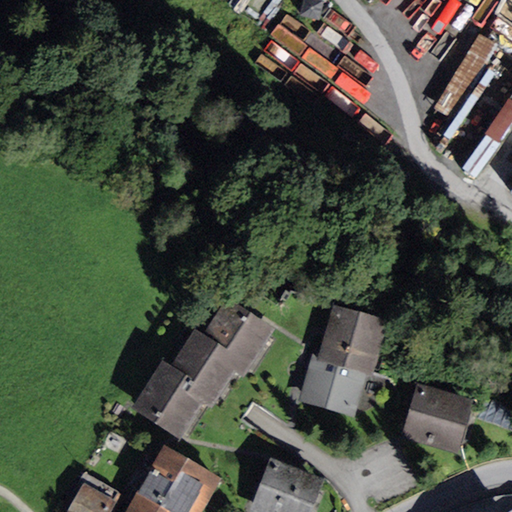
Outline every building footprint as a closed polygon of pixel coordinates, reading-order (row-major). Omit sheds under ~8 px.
[(324,0),(304,0),(300,16),(319,20),(324,0)] [(449,117),(493,43),(479,34),(434,108),(449,117)] [(216,360),(234,371),(244,377),(273,329),(224,299),(203,333),(224,346),(216,360)] [(316,359),(367,373),(372,375),(388,318),(332,303),(316,359)] [(224,346),(203,333),(194,327),(171,364),(191,377),(183,390),(202,402),(211,407),(234,371),(216,360),(224,346)] [(367,373),(316,359),(310,357),(298,401),(354,417),(367,373)] [(191,377),(171,364),(162,359),(132,408),(180,437),(202,402),(183,390),(191,377)] [(474,398),(416,382),(401,438),(458,454),(474,398)] [(164,445),(137,492),(171,511),(202,511),(222,478),(164,445)] [(312,511),(325,477),(271,457),(250,511),(312,511)] [(82,485),(65,511),(109,511),(120,493),(83,472),(78,483),(82,485)] [(171,511),(137,492),(125,511),(171,511)]
